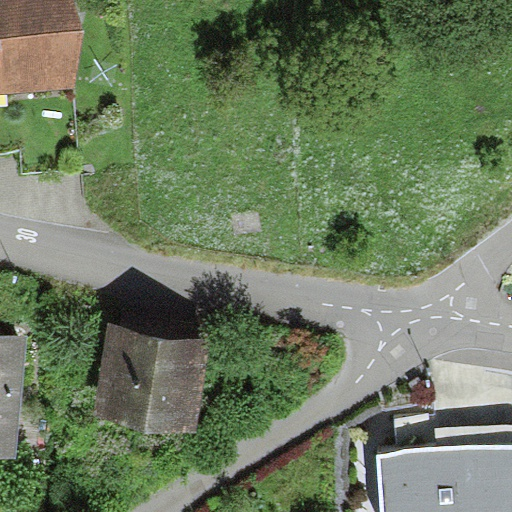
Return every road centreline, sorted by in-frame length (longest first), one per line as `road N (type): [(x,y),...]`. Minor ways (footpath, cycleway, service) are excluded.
road 1 (residential): [(0,240),(127,275),(417,315)]
road 2 (residential): [(148,511),(316,407),(417,315)]
road 3 (residential): [(417,315),(511,234)]
